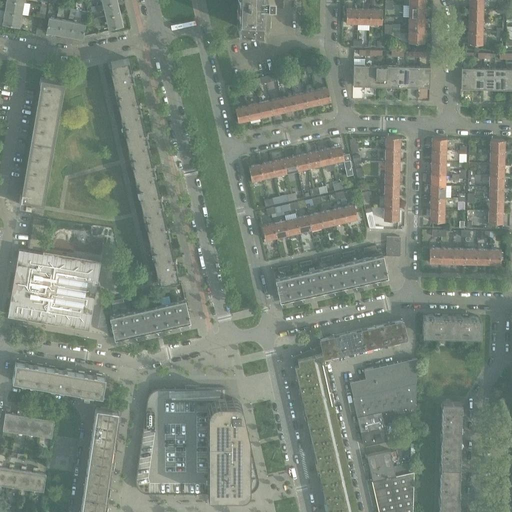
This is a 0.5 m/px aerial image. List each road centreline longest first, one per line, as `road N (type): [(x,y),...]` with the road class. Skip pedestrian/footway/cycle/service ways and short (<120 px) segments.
road 1 (residential): [(227,340),(159,34)]
road 2 (residential): [(370,511),(334,365),(411,347),(411,298)]
road 3 (residential): [(6,342),(132,363),(227,340)]
road 4 (residential): [(473,511),(475,404),(498,359),(496,300)]
road 5 (residential): [(73,511),(89,410),(82,398),(0,385)]
road 6 (residential): [(306,511),(268,330)]
road 7 (residential): [(268,330),(229,151)]
road 8 (residential): [(411,298),(414,126)]
road 9 (residential): [(229,151),(200,32),(159,34)]
road 10 (residential): [(268,330),(411,298)]
road 11 (residential): [(0,187),(24,46)]
road 12 (residential): [(24,46),(76,54),(159,34)]
road 13 (residential): [(452,127),(455,0)]
road 14 (residential): [(346,124),(330,43),(331,0)]
road 15 (residential): [(229,151),(346,124)]
